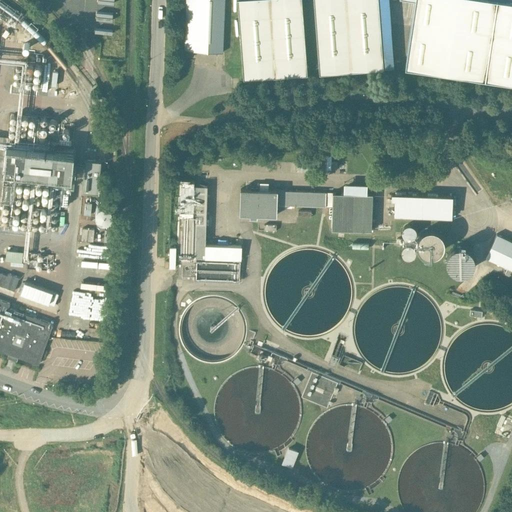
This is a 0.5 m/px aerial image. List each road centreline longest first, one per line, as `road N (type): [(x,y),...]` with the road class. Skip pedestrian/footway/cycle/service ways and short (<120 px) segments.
road 1 (unclassified): [(157,0),(141,353),(134,396),(121,414)]
road 2 (residential): [(121,414),(0,379)]
